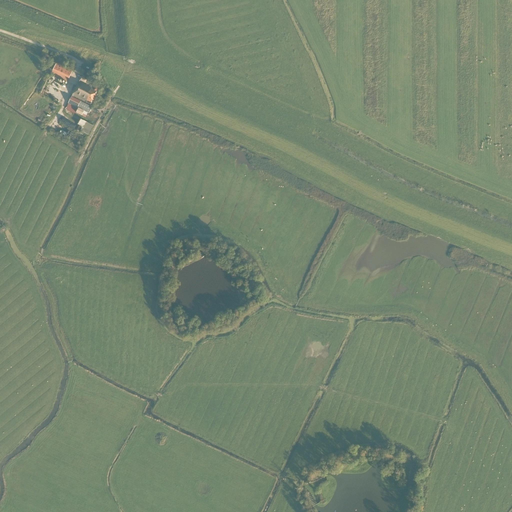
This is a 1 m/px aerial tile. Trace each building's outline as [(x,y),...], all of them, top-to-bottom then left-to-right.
[(51,74),(57,63),(51,60),(45,71),(51,74)] [(51,74),(57,76),(56,77),(67,83),(73,72),(57,63),(51,74)] [(72,96),(91,105),(93,101),(94,101),(97,96),(95,95),(98,91),(80,82),(72,96)] [(89,114),(92,107),(81,102),(81,101),(72,97),(66,109),(79,115),(85,117),(87,113),(89,114)] [(93,126),(85,122),(81,120),(78,125),(80,126),(77,131),(79,132),(82,127),(83,127),(81,131),(89,135),(93,126)]
